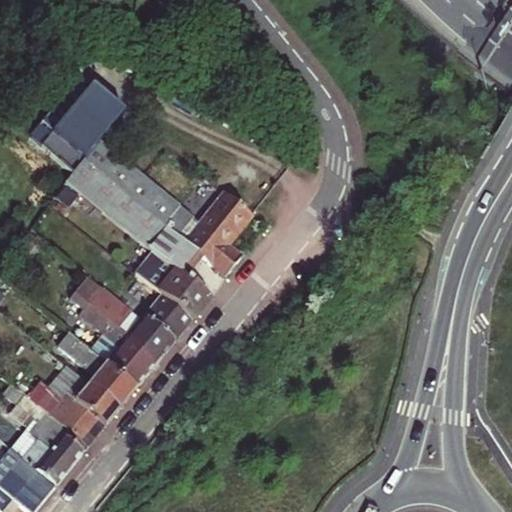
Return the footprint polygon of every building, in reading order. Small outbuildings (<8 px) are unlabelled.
[(69,188),(71,190),(155,256),(169,267),(182,251),(196,234),(164,208),(96,152),(126,115),(81,78),(31,141),(74,181),(72,183),(69,188)] [(182,277),(194,286),(208,269),(217,277),(220,274),(234,286),(242,276),(249,268),(234,257),(261,224),(234,203),(204,240),(196,234),(182,251),(169,267),(182,277)] [(218,306),(194,286),(182,277),(169,267),(155,256),(138,279),(164,300),(200,327),(210,315),(218,306)] [(95,358),(109,369),(141,395),(151,383),(164,368),(109,324),(91,309),(104,294),(90,283),(72,305),(86,316),(82,321),(108,343),(95,358)] [(183,346),(200,327),(164,300),(144,325),(105,293),(104,294),(91,309),(109,324),(164,368),(183,346)] [(101,379),(94,388),(125,413),(134,404),(141,395),(109,369),(95,358),(73,340),(65,350),(101,379)] [(125,413),(94,388),(87,382),(58,414),(36,395),(29,403),(37,409),(37,410),(89,455),(107,434),(125,413)] [(23,397),(8,385),(2,393),(16,405),(23,397)] [(26,466),(57,493),(72,476),(89,455),(37,410),(37,409),(29,403),(23,397),(16,405),(9,414),(27,429),(9,447),(26,466)] [(11,511),(14,509),(17,511),(40,511),(45,507),(57,493),(26,466),(9,447),(0,457),(0,511),(11,511)]
